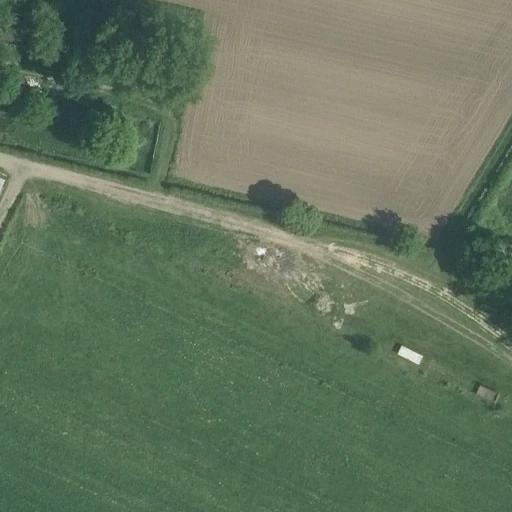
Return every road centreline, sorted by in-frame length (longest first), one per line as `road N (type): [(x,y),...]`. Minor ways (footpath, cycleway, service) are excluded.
road 1 (track): [(511,343),(436,290),(336,249),(25,167)]
road 2 (track): [(436,290),(446,236),(511,143)]
